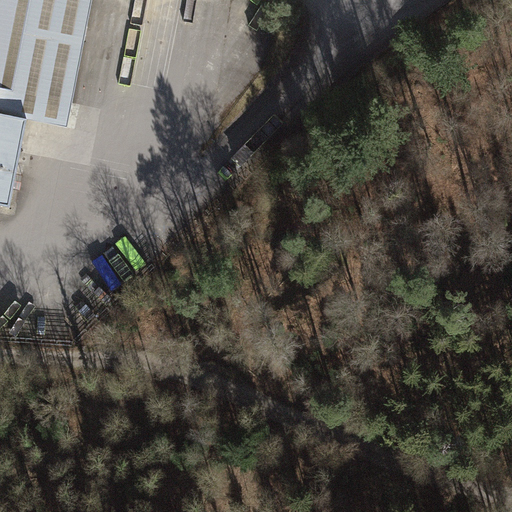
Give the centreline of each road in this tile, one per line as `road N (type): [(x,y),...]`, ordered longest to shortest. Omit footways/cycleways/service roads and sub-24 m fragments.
road 1 (track): [(0,355),(169,364),(416,470),(511,499)]
road 2 (unknown): [(211,0),(209,71),(195,111),(146,183),(132,248)]
